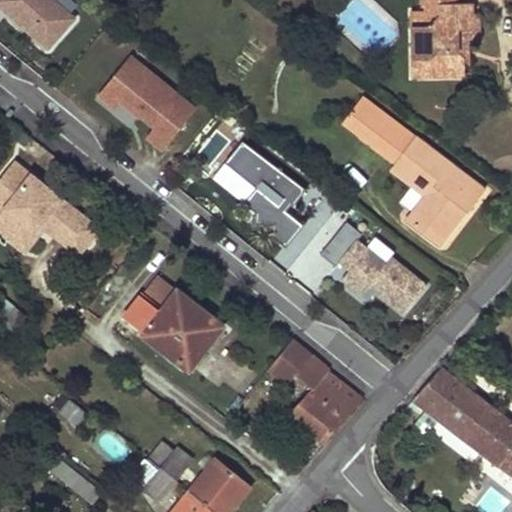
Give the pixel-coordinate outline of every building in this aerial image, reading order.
[(0,0),(0,7),(47,49),(74,19),(51,0),(0,0)] [(430,77),(465,77),(464,60),(456,51),(456,40),(467,40),(478,40),(478,15),(473,15),(473,6),(463,6),(455,6),(454,0),(422,0),(423,8),(426,8),(426,11),(412,11),(413,61),(414,61),(430,61),(430,76),(430,77)] [(467,40),(456,40),(456,51),(464,60),(467,63),(467,40)] [(196,109),(130,56),(103,89),(131,111),(134,107),(141,112),(139,114),(154,126),(146,136),(163,149),(196,109)] [(430,61),(414,61),(414,76),(430,76),(430,61)] [(103,89),(98,96),(115,110),(120,103),(103,89)] [(401,129),(361,98),(344,121),(383,152),(401,129)] [(401,129),(383,152),(398,163),(416,140),(401,129)] [(484,192),(416,140),(398,163),(432,189),(427,195),(406,222),(437,246),(467,207),(470,210),(484,192)] [(242,141),(225,163),(257,187),(245,203),(258,213),(257,225),(274,227),(272,238),(287,248),(304,225),(286,211),(290,205),(292,207),(306,189),(242,141)] [(100,229),(14,162),(0,179),(0,193),(10,201),(4,209),(19,221),(7,236),(26,252),(39,236),(35,233),(40,226),(44,229),(79,256),(100,229)] [(398,163),(393,169),(427,195),(432,189),(398,163)] [(10,201),(0,193),(0,212),(1,213),(0,214),(0,230),(7,236),(19,221),(4,209),(10,201)] [(346,222),(320,255),(336,267),(340,261),(350,269),(342,279),(362,295),(369,285),(376,290),(398,308),(399,306),(405,311),(409,305),(411,306),(427,286),(390,257),(385,264),(356,241),(362,234),(346,222)] [(44,229),(40,226),(35,233),(39,236),(44,229)] [(144,294),(163,309),(177,291),(158,276),(144,294)] [(376,290),(369,285),(362,295),(368,300),(376,290)] [(189,370),(222,326),(177,291),(163,309),(146,330),(143,335),(189,370)] [(126,315),(146,330),(163,309),(144,294),(143,293),(126,315)] [(0,303),(0,320),(2,322),(15,307),(4,298),(0,303)] [(2,322),(13,331),(26,316),(15,307),(2,322)] [(293,339),(268,368),(287,384),(295,375),(311,389),(288,414),(324,442),(362,399),(328,372),(330,370),(313,354),(293,339)] [(511,420),(510,423),(509,425),(500,417),(501,416),(440,368),(415,399),(496,463),(505,452),(511,457),(511,420)] [(61,411),(77,424),(86,414),(70,401),(61,411)] [(105,430),(95,441),(118,462),(128,451),(105,430)] [(161,468),(175,479),(191,459),(178,448),(176,451),(162,440),(148,457),(162,468),(161,468)] [(102,493),(47,449),(38,460),(93,504),(102,493)] [(511,475),(511,457),(505,452),(496,463),(511,475)] [(190,491),(214,511),(228,511),(249,487),(215,460),(190,491)] [(145,488),(159,499),(175,479),(161,468),(145,488)] [(173,511),(214,511),(190,491),(173,511)]
